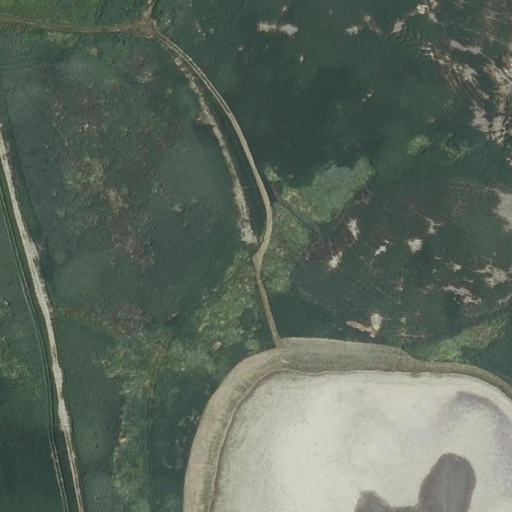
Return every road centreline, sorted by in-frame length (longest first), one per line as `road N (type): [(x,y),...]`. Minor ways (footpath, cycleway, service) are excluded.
road 1 (track): [(511,396),(461,370),(318,357),(294,340),(252,202),(192,73),(166,39),(146,29),(49,28),(0,15)]
road 2 (track): [(85,511),(0,107)]
